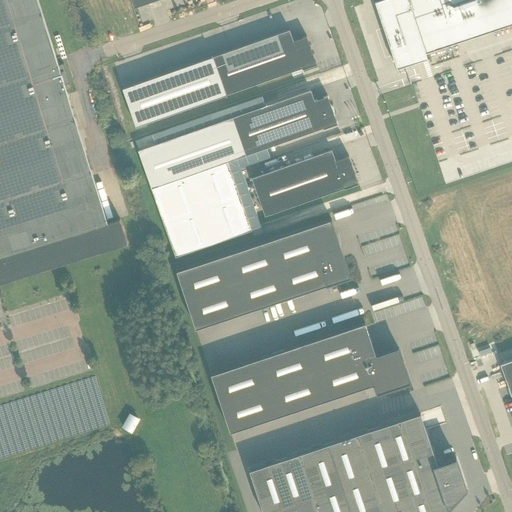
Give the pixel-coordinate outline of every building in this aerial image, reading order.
[(38,0),(0,0),(0,291),(2,291),(0,283),(0,282),(128,243),(120,220),(108,224),(79,131),(68,95),(65,84),(70,83),(64,63),(59,65),(38,0)] [(511,0),(378,0),(375,1),(397,68),(428,58),(426,54),(511,25),(511,0)] [(136,126),(227,94),(302,68),(303,68),(317,64),(307,36),(293,41),(289,29),(213,56),(123,88),(136,126)] [(311,89),(138,150),(151,188),(176,256),(252,230),(252,227),(229,161),(323,127),(324,128),(338,123),(328,96),(315,100),(311,89)] [(359,183),(349,156),(335,160),(331,149),(252,177),(265,215),(345,187),(345,188),(359,183)] [(332,219),(177,270),(196,328),(326,285),(326,286),(351,277),(332,219)] [(365,322),(211,374),(230,431),(374,384),(377,393),(410,382),(399,347),(376,355),(365,322)] [(511,359),(500,363),(511,396),(511,359)] [(419,413),(356,434),(382,511),(443,511),(465,488),(455,458),(436,465),(419,413)] [(123,426),(132,431),(139,419),(130,414),(123,426)] [(382,511),(356,434),(298,453),(317,511),(382,511)] [(317,511),(298,453),(248,470),(262,511),(317,511)]
